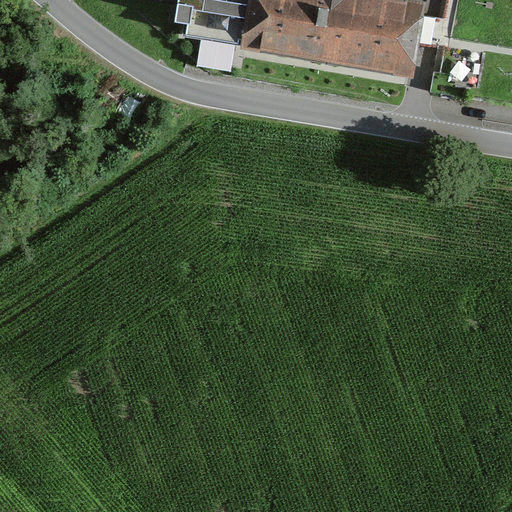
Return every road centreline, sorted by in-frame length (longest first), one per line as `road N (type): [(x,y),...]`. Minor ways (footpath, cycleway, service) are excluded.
road 1 (unclassified): [(49,0),(152,68),(511,137)]
road 2 (track): [(0,59),(152,68)]
